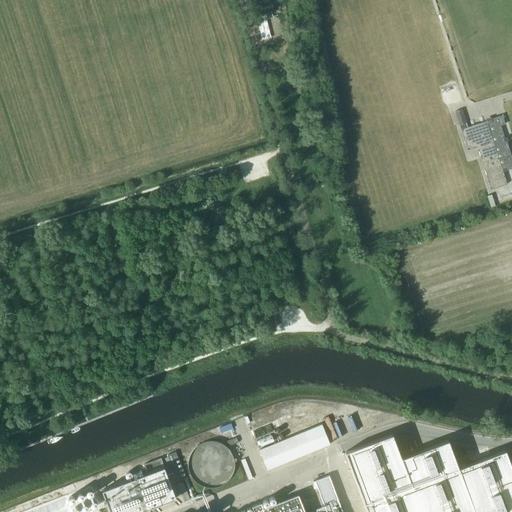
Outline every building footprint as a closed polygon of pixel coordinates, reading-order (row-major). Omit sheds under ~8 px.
[(260,27),(267,25),(263,14),(256,16),(260,27)] [(459,124),(467,122),(462,108),(455,111),(459,124)] [(500,125),(504,124),(501,115),(491,119),(460,129),(467,150),(477,147),(491,189),(507,184),(503,171),(511,168),(511,159),(506,141),(505,141),(500,125)] [(322,424),(259,449),(267,470),(330,444),(322,424)] [(343,511),(329,475),(315,481),(327,511),(326,511),(304,511),(298,497),(278,504),(277,503),(263,508),(261,502),(251,506),(254,511),(253,511),(511,511),(511,467),(505,450),(458,468),(448,440),(401,458),(392,434),(345,452),(368,511),(343,511)] [(259,439),(261,444),(272,439),(270,434),(259,439)] [(226,441),(228,446),(238,442),(236,437),(226,441)] [(227,481),(229,479),(231,477),(233,474),(234,470),(234,468),(235,465),(234,462),(234,459),(233,455),(231,453),(229,450),(228,448),(226,446),(224,445),(222,443),(219,442),(216,441),(213,441),(209,441),(205,442),(202,443),(199,445),(197,446),(195,448),(192,451),(191,453),(189,456),(188,461),(188,464),(188,468),(189,471),(190,474),(191,476),(194,479),(196,482),(199,484),(202,486),(205,487),(208,487),(211,488),(214,487),(217,487),(221,485),(224,484),(227,481)] [(167,455),(177,480),(186,477),(175,451),(167,455)] [(161,457),(144,464),(147,473),(102,490),(110,511),(138,511),(176,498),(161,457)] [(183,481),(177,484),(184,501),(190,499),(183,481)] [(62,492),(12,511),(58,511),(68,508),(62,492)] [(72,511),(83,511),(82,503),(71,505),(72,511)]
